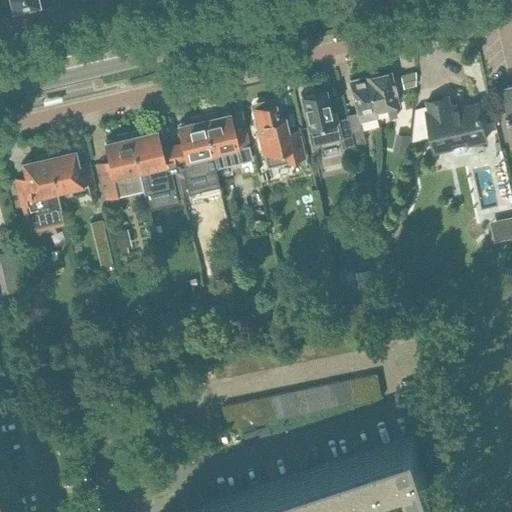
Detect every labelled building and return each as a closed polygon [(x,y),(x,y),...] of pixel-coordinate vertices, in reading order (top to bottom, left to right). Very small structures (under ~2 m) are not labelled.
[(9,0),(12,9),(15,8),(19,10),(25,9),(27,5),(38,2),(37,0),(9,0)] [(368,75),(366,76),(373,108),(374,108),(385,106),(388,118),(396,116),(394,104),(397,103),(389,70),(379,73),(376,71),(370,73),(368,75)] [(415,71),(400,75),(403,89),(413,86),(416,86),(415,71)] [(357,112),(346,114),(346,117),(353,145),(364,143),(359,121),(377,117),(374,108),(373,108),(366,76),(349,80),(357,112)] [(511,85),(503,88),(511,126),(511,85)] [(303,93),(300,93),(308,127),(311,141),(340,135),(343,147),(353,145),(346,117),(336,119),(334,109),(329,110),(324,88),(315,90),(311,88),(305,90),(303,93)] [(415,108),(412,140),(432,135),(435,151),(451,147),(452,150),(457,154),(467,152),(470,146),(469,143),(486,139),(478,102),(451,108),(448,96),(427,101),(428,105),(415,108)] [(255,102),(252,108),(266,166),(304,157),(297,128),(287,130),(284,115),(277,117),(274,103),(266,104),(261,101),(255,102)] [(216,112),(201,115),(210,152),(211,151),(215,167),(252,159),(244,128),(233,130),(228,112),(216,115),(216,112)] [(181,142),(169,145),(175,170),(176,172),(183,170),(188,192),(218,184),(210,152),(201,115),(188,118),(189,121),(177,124),(181,142)] [(128,132),(137,169),(151,166),(153,175),(175,170),(169,145),(160,148),(155,129),(143,132),(143,129),(128,132)] [(140,182),(137,169),(128,132),(115,135),(116,138),(104,141),(108,160),(97,163),(105,198),(118,195),(116,188),(140,182)] [(396,135),(392,152),(401,154),(405,155),(409,138),(405,137),(396,135)] [(71,193),(95,188),(88,161),(77,163),(73,149),(62,152),(58,149),(46,152),(55,189),(69,186),(71,193)] [(55,189),(46,152),(35,154),(34,158),(22,161),(25,175),(14,178),(20,205),(21,205),(24,217),(46,212),(45,208),(58,205),(55,189)] [(90,221),(95,239),(106,237),(101,218),(90,221)] [(111,233),(115,248),(125,246),(121,231),(111,233)] [(17,269),(0,273),(0,284),(2,292),(21,288),(17,269)] [(271,297),(273,306),(287,303),(283,283),(272,285),(274,296),(271,297)] [(254,333),(250,316),(211,326),(215,342),(254,333)] [(355,325),(360,348),(372,346),(367,322),(355,325)] [(355,325),(343,327),(348,350),(360,348),(355,325)] [(343,327),(331,330),(336,353),(348,350),(343,327)] [(319,332),(324,355),(336,353),(331,330),(319,332)] [(319,332),(307,335),(312,358),(324,355),(319,332)] [(295,337),(300,360),(312,358),(307,335),(295,337)] [(295,337),(283,340),(288,363),(300,360),(295,337)] [(271,342),(276,365),(288,363),(283,340),(271,342)] [(271,342),(259,345),(264,368),(276,365),(271,342)] [(247,347),(252,370),(264,368),(259,345),(247,347)] [(247,347),(235,349),(240,373),(252,370),(247,347)] [(223,352),(228,375),(240,373),(235,349),(223,352)] [(88,368),(85,352),(61,358),(65,373),(88,368)] [(223,352),(212,354),(216,378),(228,375),(223,352)] [(365,376),(370,399),(382,396),(377,373),(365,376)] [(365,376),(353,378),(358,401),(370,399),(365,376)] [(341,380),(346,404),(358,401),(353,378),(341,380)] [(341,380),(329,383),(334,406),(346,404),(341,380)] [(317,385),(322,409),(334,406),(329,383),(317,385)] [(317,385),(306,388),(310,411),(322,409),(317,385)] [(294,390),(298,414),(310,411),(306,388),(294,390)] [(294,390),(282,393),(287,416),(298,414),(294,390)] [(270,395),(275,419),(287,416),(282,393),(270,395)] [(270,395),(258,398),(263,421),(275,419),(270,395)] [(246,400),(251,424),(263,421),(258,398),(246,400)] [(246,400),(234,403),(239,426),(251,424),(246,400)] [(222,405),(226,424),(227,429),(239,426),(234,403),(222,405)] [(191,511),(335,511),(427,482),(413,439),(207,507),(191,511)] [(202,454),(199,443),(187,447),(191,458),(202,454)] [(204,498),(187,504),(189,511),(191,511),(207,507),(204,498)]
